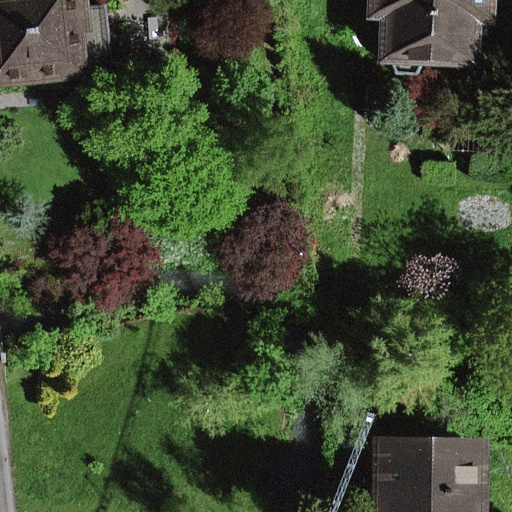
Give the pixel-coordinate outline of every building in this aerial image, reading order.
[(104,10),(86,12),(84,0),(0,0),(0,83),(110,73),(104,10)] [(472,36),(485,37),(486,0),(372,0),(372,15),(385,16),(383,59),(395,75),(415,77),(424,60),(471,62),(472,36)] [(471,511),(473,455),(383,453),(383,472),(382,503),(381,511),(471,511)] [(481,511),(483,455),(473,455),(471,511),(481,511)] [(366,503),(382,503),(383,472),(367,472),(366,503)]
